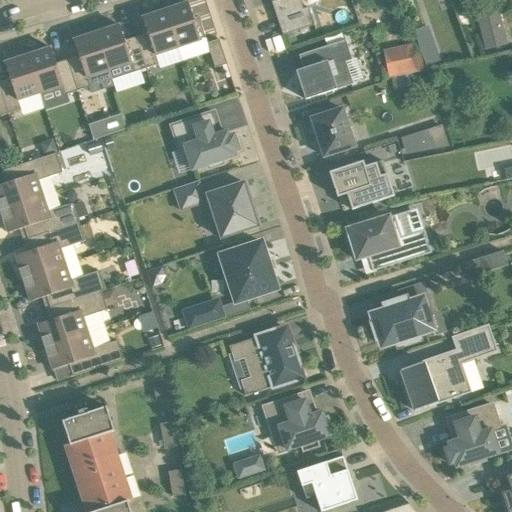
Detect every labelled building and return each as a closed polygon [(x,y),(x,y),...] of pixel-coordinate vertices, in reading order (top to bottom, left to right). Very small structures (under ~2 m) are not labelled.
[(303,9),(299,0),(276,0),(277,0),(271,2),(283,36),(314,25),(308,7),(303,9)] [(178,49),(206,39),(199,17),(194,19),(189,3),(165,11),(178,49)] [(475,11),(481,32),(503,26),(498,5),(475,11)] [(155,56),(178,49),(165,11),(142,18),(150,41),(139,44),(147,69),(159,65),(155,56)] [(97,33),(109,71),(121,67),(125,76),(147,69),(139,44),(127,48),(120,26),(97,33)] [(70,67),(78,92),(90,88),(87,79),(109,71),(97,33),(73,41),(81,63),(70,67)] [(207,44),(215,68),(227,64),(219,40),(207,44)] [(295,72),(305,101),(353,85),(345,63),(352,61),(345,41),(299,56),(303,69),(295,72)] [(414,44),(383,51),(389,79),(420,72),(414,44)] [(65,96),(78,92),(70,67),(59,71),(51,48),(28,56),(40,94),(62,87),(65,96)] [(435,50),(423,55),(427,67),(440,62),(435,50)] [(1,90),(9,115),(21,110),(18,101),(40,94),(28,56),(5,64),(12,86),(1,90)] [(0,117),(9,115),(1,90),(0,88),(0,117)] [(323,157),(354,147),(341,109),(311,119),(318,141),(316,142),(321,155),(322,154),(323,157)] [(210,113),(170,126),(178,150),(185,148),(192,171),(207,166),(208,169),(223,165),(221,161),(234,156),(233,152),(238,150),(233,136),(228,137),(227,133),(217,136),(214,129),(215,128),(210,113)] [(100,122),(89,125),(94,140),(105,137),(100,122)] [(443,125),(426,131),(433,150),(450,147),(446,134),(443,125)] [(112,138),(104,140),(107,150),(115,148),(112,138)] [(52,139),(40,143),(45,156),(56,152),(52,139)] [(103,151),(100,143),(87,147),(90,156),(103,151)] [(0,201),(3,210),(43,197),(38,181),(62,174),(56,154),(6,171),(10,183),(0,186),(0,201)] [(361,167),(327,177),(332,193),(337,191),(340,200),(343,199),(349,215),(391,202),(380,167),(362,172),(361,167)] [(205,203),(198,182),(173,190),(180,211),(205,203)] [(249,198),(248,198),(243,183),(206,195),(221,239),(258,227),(253,212),(254,212),(249,198)] [(43,197),(3,210),(6,219),(3,220),(8,234),(24,229),(28,240),(78,223),(77,219),(73,206),(72,205),(48,212),(43,197)] [(73,206),(77,219),(88,216),(83,203),(73,206)] [(431,254),(424,231),(401,238),(394,216),(389,218),(388,217),(346,230),(356,261),(367,257),(372,272),(431,254)] [(78,223),(28,240),(32,251),(15,257),(20,270),(23,270),(25,279),(65,265),(60,250),(85,242),(84,240),(80,227),(78,223)] [(80,227),(84,240),(92,237),(88,224),(80,227)] [(266,259),(261,243),(220,256),(225,272),(221,274),(226,288),(230,287),(235,303),(276,289),(271,274),(271,273),(272,273),(267,258),(266,259)] [(503,252),(487,256),(492,270),(505,266),(507,266),(503,252)] [(65,265),(25,279),(28,288),(26,289),(30,302),(46,297),(50,308),(100,292),(105,290),(99,272),(70,281),(65,265)] [(152,289),(162,286),(166,276),(163,267),(147,272),(152,289)] [(422,299),(417,286),(392,294),(395,302),(384,306),(386,311),(371,316),(374,323),(372,324),(377,340),(379,339),(382,347),(396,342),(398,347),(418,340),(417,335),(432,330),(427,316),(432,314),(426,297),(422,299)] [(114,290),(102,294),(106,307),(112,305),(116,298),(114,290)] [(106,307),(102,294),(100,292),(50,308),(54,320),(38,325),(42,339),(45,338),(48,347),(88,334),(83,318),(107,310),(106,307)] [(219,305),(185,316),(190,331),(224,319),(219,305)] [(488,325),(451,338),(455,350),(413,365),(414,366),(400,371),(414,412),(428,407),(428,408),(471,393),(462,365),(497,352),(488,325)] [(240,381),(243,390),(245,397),(302,378),(296,361),(298,360),(293,343),(290,343),(286,329),(229,347),(234,363),(244,359),(250,378),(240,381)] [(88,334),(48,347),(51,356),(48,357),(53,371),(69,365),(72,376),(71,376),(72,378),(124,361),(117,341),(93,349),(88,334)] [(148,340),(151,349),(161,346),(158,337),(148,340)] [(389,369),(390,372),(421,358),(417,348),(372,368),(375,375),(389,369)] [(169,400),(166,387),(154,389),(156,402),(169,400)] [(321,413),(315,415),(312,416),(305,394),(263,408),(271,431),(279,428),(287,451),(300,447),(302,454),(320,448),(318,441),(329,437),(327,432),(332,430),(328,416),(323,418),(321,413)] [(458,441),(454,442),(448,444),(450,449),(445,450),(450,465),(455,463),(456,468),(469,463),(470,466),(484,461),(484,459),(499,454),(491,431),(500,429),(492,405),(450,419),(455,434),(456,433),(458,441)] [(130,511),(128,503),(132,502),(110,433),(114,432),(106,408),(62,422),(69,444),(65,446),(86,511),(130,511)] [(160,425),(162,437),(175,435),(173,423),(160,425)] [(175,435),(162,437),(164,450),(177,447),(175,435)] [(239,482),(267,473),(262,457),(234,466),(239,482)] [(297,472),(306,500),(315,497),(320,511),(323,511),(357,501),(347,470),(343,472),(339,460),(343,459),(343,457),(297,472)] [(168,473),(170,485),(183,483),(181,470),(168,473)] [(507,511),(511,511),(511,474),(507,477),(511,490),(502,493),(507,511)] [(172,497),(185,495),(183,483),(170,485),(172,497)]
